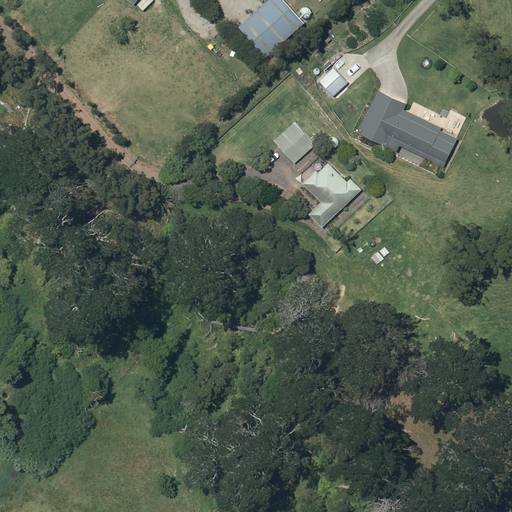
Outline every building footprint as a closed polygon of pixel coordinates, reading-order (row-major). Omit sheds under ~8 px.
[(155,0),(142,0),(139,3),(147,10),(155,0)] [(269,0),(238,28),(265,58),(304,23),(282,0),(269,0)] [(303,67),(298,70),(302,77),(307,74),(303,67)] [(334,68),(320,82),(333,97),(348,83),(334,68)] [(440,130),(441,128),(404,110),(407,104),(379,90),(358,133),(396,152),(400,145),(442,167),(456,139),(440,130)] [(295,122),(273,140),(293,164),(315,145),(295,122)] [(320,204),(309,215),(322,229),(362,190),(351,179),(347,182),(328,163),(318,174),(315,171),(302,185),(320,204)]
